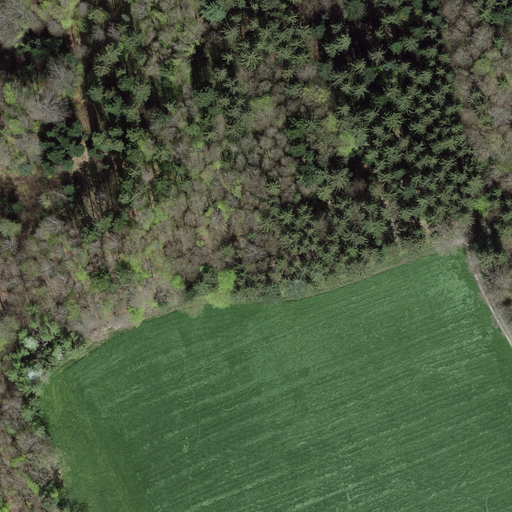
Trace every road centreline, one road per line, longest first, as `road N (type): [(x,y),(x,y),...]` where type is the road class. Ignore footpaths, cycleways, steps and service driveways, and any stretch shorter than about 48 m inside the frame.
road 1 (track): [(463,243),(294,300),(194,300),(18,394)]
road 2 (track): [(511,100),(463,243),(511,338)]
